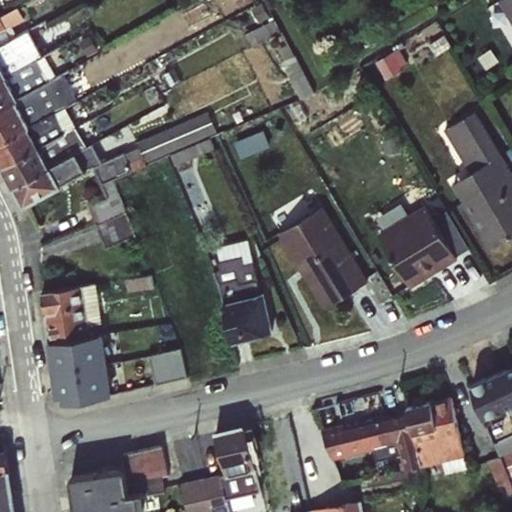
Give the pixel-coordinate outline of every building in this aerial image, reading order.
[(511,0),(499,0),(511,21),(511,0)] [(0,44),(17,35),(13,26),(25,20),(19,6),(0,15),(0,44)] [(0,77),(42,55),(29,27),(17,35),(0,44),(0,77)] [(389,71),(409,64),(403,48),(383,55),(389,71)] [(0,106),(57,75),(44,53),(42,55),(0,77),(0,106)] [(0,140),(66,105),(77,101),(62,73),(57,75),(0,106),(0,140)] [(0,159),(3,166),(76,126),(66,105),(0,140),(0,159)] [(211,107),(142,137),(151,158),(220,129),(211,107)] [(511,234),(511,171),(475,111),(444,129),(468,172),(452,183),(491,248),(511,234)] [(14,185),(87,145),(76,126),(3,166),(14,185)] [(87,145),(14,185),(25,205),(63,185),(62,184),(104,161),(92,143),(87,145)] [(458,256),(425,202),(377,231),(409,285),(458,256)] [(367,280),(321,206),(280,231),(326,306),(367,280)] [(48,328),(106,325),(104,281),(46,284),(48,328)] [(275,330),(265,291),(223,301),(233,341),(275,330)] [(107,331),(50,337),(56,398),(114,392),(107,331)] [(152,352),(159,380),(190,372),(183,344),(152,352)] [(511,362),(471,379),(485,413),(511,402),(511,362)] [(334,455),(409,438),(416,466),(449,458),(451,466),(471,462),(455,391),(404,403),(405,409),(327,427),(334,455)] [(225,470),(184,478),(190,511),(234,511),(234,507),(258,502),(255,488),(263,486),(249,421),(216,427),(225,470)] [(511,430),(498,436),(504,453),(495,456),(509,493),(511,491),(511,430)] [(126,466),(71,474),(76,511),(155,511),(161,511),(158,489),(174,487),(167,443),(124,449),(126,466)] [(0,469),(9,468),(6,447),(0,446),(0,469)] [(0,511),(15,511),(9,468),(0,469),(0,511)] [(368,511),(364,494),(292,511),(291,511),(368,511)]
